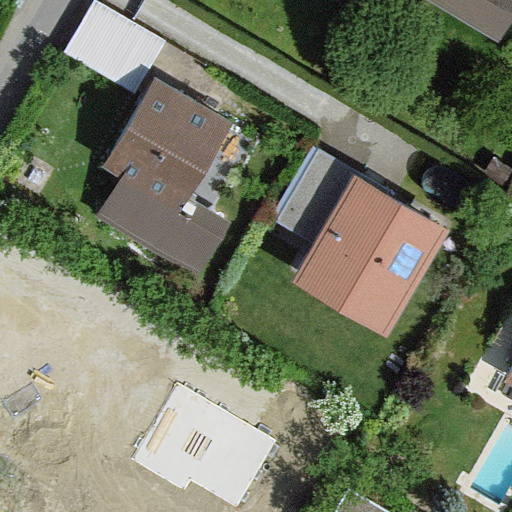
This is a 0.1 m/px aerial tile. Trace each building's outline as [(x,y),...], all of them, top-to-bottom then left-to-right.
[(95,0),(74,44),(144,78),(171,25),(120,0),(95,0)] [(511,0),(453,0),(511,35),(511,0)] [(224,108),(158,70),(114,146),(132,156),(105,204),(199,258),(225,213),(179,186),(224,108)] [(455,218),(359,163),(296,271),(393,326),(455,218)] [(68,363),(8,325),(0,337),(0,413),(27,430),(20,441),(70,472),(118,396),(106,389),(121,366),(82,341),(68,363)] [(333,511),(403,511),(351,482),(333,511)]
